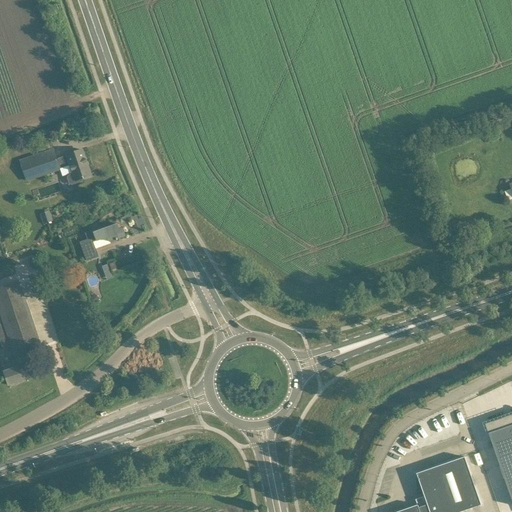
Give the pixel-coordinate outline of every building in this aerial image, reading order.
[(70,166),(72,174),(69,176),(67,178),(69,184),(72,186),(73,185),(83,182),(81,179),(91,175),(82,150),(67,155),(57,159),(54,150),(20,162),(27,181),(49,173),(59,170),(60,169),(70,166)] [(52,219),(50,212),(50,211),(40,214),(43,224),(53,221),(52,219)] [(107,226),(96,229),(100,240),(108,238),(109,242),(116,240),(116,241),(118,240),(117,239),(126,236),(123,228),(119,229),(117,224),(107,227),(107,226)] [(100,240),(96,229),(85,233),(87,240),(80,242),(87,262),(99,257),(94,243),(100,240)] [(0,269),(0,272),(4,271),(4,269),(14,266),(13,264),(3,267),(3,268),(0,269)] [(23,354),(42,348),(20,281),(0,287),(0,340),(3,349),(0,349),(0,359),(4,371),(3,371),(8,386),(27,380),(22,366),(19,356),(23,354)] [(94,294),(90,299),(96,304),(100,299),(94,294)] [(511,415),(485,425),(511,502),(511,415)] [(418,505),(397,511),(461,511),(482,505),(465,457),(417,473),(428,504),(419,507),(418,505)]
